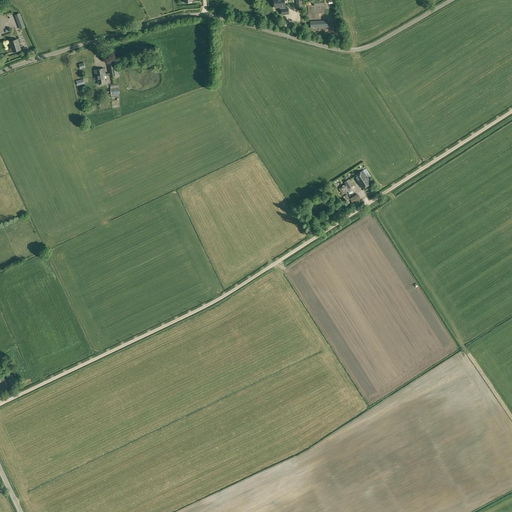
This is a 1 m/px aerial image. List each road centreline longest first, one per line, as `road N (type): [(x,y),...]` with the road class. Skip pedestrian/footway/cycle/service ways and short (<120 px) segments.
road 1 (track): [(0,404),(210,302),(511,111)]
road 2 (unclassified): [(0,72),(189,14),(355,50),(451,0)]
road 3 (track): [(210,302),(317,461)]
